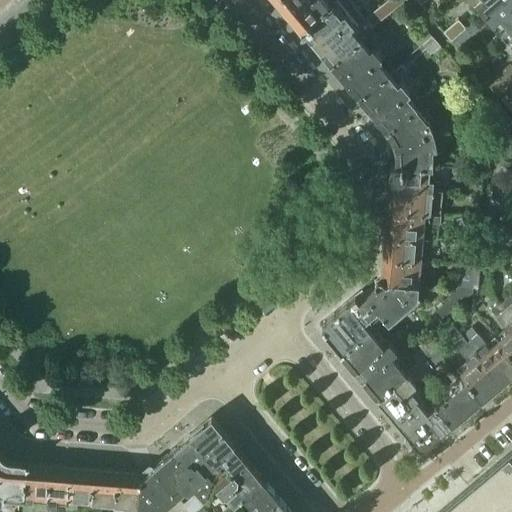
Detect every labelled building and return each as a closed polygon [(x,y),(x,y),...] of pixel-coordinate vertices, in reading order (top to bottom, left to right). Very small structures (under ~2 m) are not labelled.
[(280,0),(294,15),(293,17),(298,24),(302,24),(303,25),(334,0),(280,0)] [(350,0),(334,0),(303,25),(305,28),(305,30),(309,36),(312,35),(323,48),(322,51),(330,60),(364,33),(382,18),(375,10),(366,18),(350,0)] [(390,0),(385,4),(391,11),(403,2),(402,0),(390,0)] [(482,0),(477,4),(485,14),(501,0),(482,0)] [(511,0),(501,0),(485,14),(493,23),(501,16),(510,27),(511,25),(511,0)] [(443,30),(452,40),(466,26),(458,17),(443,30)] [(511,25),(510,27),(500,35),(511,49),(511,25)] [(414,39),(419,45),(432,35),(427,29),(414,39)] [(466,29),(453,41),(457,46),(471,34),(466,29)] [(364,33),(330,60),(332,63),(337,70),(341,70),(351,82),(351,85),(357,92),(359,92),(360,93),(392,67),(364,33)] [(440,45),(432,36),(423,43),(431,53),(440,45)] [(387,126),(420,100),(392,67),(360,93),(361,94),(360,97),(366,103),(368,103),(379,116),(379,119),(384,126),(387,126)] [(489,73),(483,78),(497,95),(509,85),(498,72),(492,77),(489,73)] [(482,97),(462,110),(469,121),(489,108),(482,97)] [(420,100),(387,126),(388,126),(389,127),(388,131),(392,138),(394,138),(398,158),(439,162),(440,149),(431,116),(419,101),(420,100)] [(511,126),(511,120),(495,102),(492,142),(511,126)] [(486,127),(478,127),(477,144),(484,144),(486,127)] [(392,177),(391,186),(433,189),(435,166),(417,164),(405,163),(396,163),(395,163),(393,163),(392,164),(391,165),(390,166),(389,168),(389,169),(389,171),(389,172),(389,174),(390,175),(391,176),(392,177)] [(482,183),(465,182),(465,191),(482,192),(482,183)] [(445,191),(433,189),(391,186),(390,196),(387,198),(386,206),(389,209),(388,210),(433,214),(433,215),(443,216),(445,191)] [(479,208),(472,207),(471,216),(478,217),(479,208)] [(387,233),(386,234),(430,238),(432,221),(442,222),(443,216),(433,215),(433,214),(388,210),(387,220),(384,222),(384,229),(387,233)] [(511,230),(511,219),(502,229),(507,235),(511,230)] [(483,239),(497,225),(485,221),(483,239)] [(430,238),(386,234),(385,244),(383,245),(382,253),(384,256),(384,257),(425,260),(427,238),(430,238)] [(477,240),(469,240),(468,252),(476,253),(477,240)] [(381,277),(382,279),(424,283),(425,260),(384,257),(383,267),(381,269),(381,277)] [(462,287),(468,294),(472,291),(472,287),(477,287),(480,265),(458,262),(455,286),(448,285),(447,294),(451,297),(455,294),(458,290),(462,287)] [(492,278),(485,277),(483,294),(490,295),(492,278)] [(424,285),(424,283),(382,279),(383,280),(383,281),(387,286),(384,290),(378,283),(376,285),(373,285),(367,289),(367,292),(365,293),(386,319),(417,294),(417,285),(424,285)] [(468,294),(462,287),(458,290),(464,297),(468,294)] [(464,297),(458,290),(455,294),(460,300),(464,297)] [(322,326),(341,349),(369,326),(364,320),(374,311),(358,292),(321,322),(324,324),(322,326)] [(460,300),(455,294),(451,297),(457,304),(460,300)] [(451,297),(447,300),(453,307),(457,304),(451,297)] [(453,307),(447,300),(437,309),(443,316),(453,307)] [(511,316),(505,309),(495,317),(506,331),(498,339),(511,355),(511,316)] [(457,339),(463,334),(457,328),(463,323),(457,316),(446,327),(457,339)] [(350,359),(356,367),(373,354),(379,362),(398,347),(391,338),(384,343),(369,326),(341,349),(342,350),(342,353),(347,359),(350,359)] [(472,328),(463,336),(500,380),(508,373),(510,372),(511,370),(511,355),(498,339),(489,346),(477,333),(472,328)] [(434,348),(437,346),(440,344),(431,334),(426,339),(434,348)] [(482,393),(486,392),(490,390),(491,386),(492,385),(493,385),(500,380),(463,336),(453,344),(469,363),(459,372),(479,396),(482,393)] [(429,353),(434,348),(426,339),(421,343),(429,353)] [(423,358),(429,353),(421,343),(412,344),(423,358)] [(434,348),(429,353),(423,358),(437,376),(452,365),(437,346),(434,348)] [(378,393),(379,394),(407,371),(392,353),(399,348),(398,347),(379,362),(373,354),(356,367),(357,368),(357,371),(360,375),(363,375),(370,384),(370,386),(375,393),(378,393)] [(407,371),(379,394),(387,404),(387,407),(390,411),(394,412),(400,419),(401,423),(402,425),(403,427),(407,428),(411,432),(410,433),(410,435),(416,442),(417,442),(417,443),(418,443),(419,442),(423,443),(424,443),(425,443),(426,443),(467,409),(466,407),(467,406),(471,405),(475,402),(476,399),(477,398),(461,379),(429,405),(422,397),(424,395),(414,383),(430,369),(422,358),(407,371)] [(190,434),(215,465),(220,461),(230,473),(247,459),(215,421),(214,421),(213,420),(212,420),(211,421),(210,421),(209,420),(198,428),(199,430),(192,436),(190,434)] [(205,473),(215,465),(190,434),(181,442),(182,444),(172,453),(207,494),(213,482),(208,476),(205,473)] [(437,511),(511,511),(511,449),(479,477),(437,511)] [(156,469),(154,470),(177,497),(187,488),(192,489),(194,493),(183,503),(191,511),(193,511),(203,503),(207,494),(172,453),(165,460),(161,459),(153,466),(156,469)] [(19,497),(22,464),(22,463),(10,462),(9,464),(3,462),(0,459),(0,494),(3,496),(19,497)] [(260,475),(247,459),(230,473),(214,487),(220,495),(222,493),(232,504),(261,480),(260,479),(260,475)] [(47,504),(48,504),(51,466),(49,466),(46,464),(39,463),(37,466),(26,464),(23,497),(47,499),(47,504)] [(56,467),(51,466),(48,504),(47,504),(46,511),(60,511),(66,511),(70,468),(69,468),(67,465),(59,465),(56,467)] [(76,511),(78,502),(91,503),(94,470),(92,470),(90,467),(82,467),(79,469),(70,468),(66,511),(76,511)] [(114,505),(117,472),(115,471),(113,469),(105,468),(103,471),(94,470),(91,503),(92,503),(91,508),(101,509),(101,504),(114,505)] [(137,511),(138,506),(141,478),(141,473),(140,471),(129,470),(127,472),(117,472),(114,505),(113,511),(137,511)] [(138,506),(137,511),(146,511),(147,507),(157,508),(172,496),(174,499),(177,497),(154,470),(145,478),(141,478),(138,506)] [(266,480),(247,496),(259,511),(262,511),(281,498),(266,480)] [(292,511),(281,498),(262,511),(292,511)]
